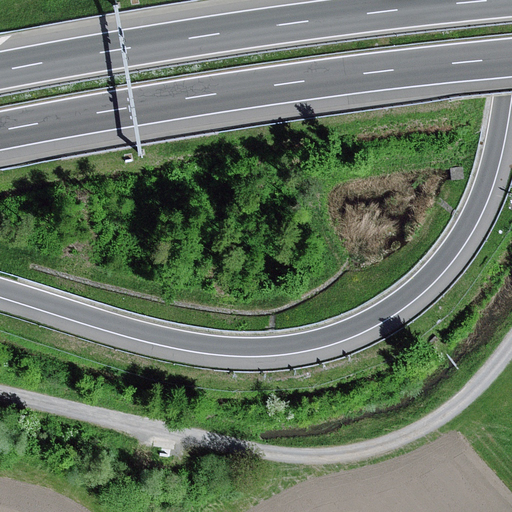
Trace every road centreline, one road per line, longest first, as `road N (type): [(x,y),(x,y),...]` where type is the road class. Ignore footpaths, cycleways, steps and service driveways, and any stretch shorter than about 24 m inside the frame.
road 1 (motorway): [(0,290),(200,346),(286,348),(363,325),(429,279),(473,218),(495,155),(511,46)]
road 2 (track): [(0,400),(273,461),(355,462),(464,417),(511,359)]
road 3 (motorway): [(0,132),(268,87),(511,58)]
road 4 (motorway): [(492,0),(298,21),(0,71)]
